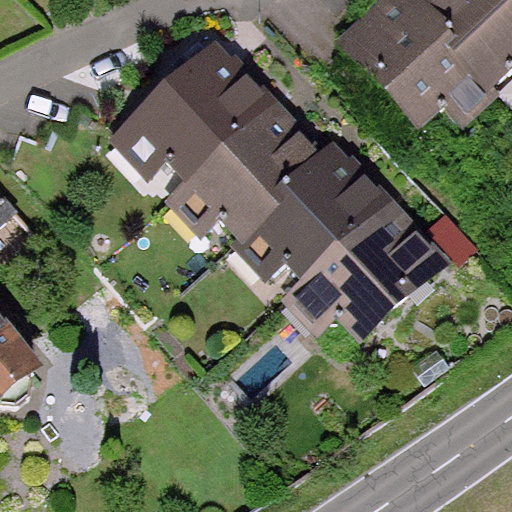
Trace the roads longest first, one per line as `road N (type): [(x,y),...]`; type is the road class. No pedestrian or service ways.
road 1 (residential): [(0,87),(183,0)]
road 2 (primary): [(511,414),(370,511)]
